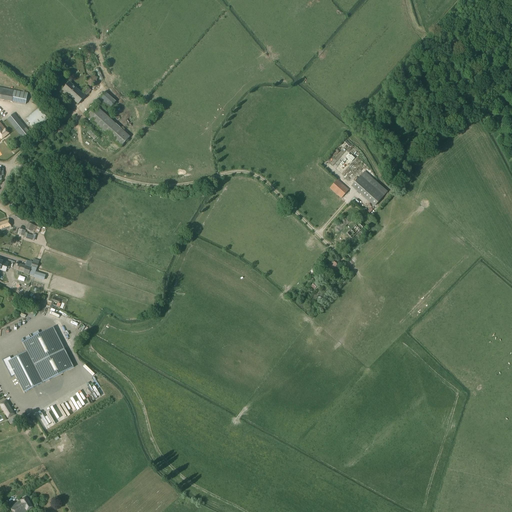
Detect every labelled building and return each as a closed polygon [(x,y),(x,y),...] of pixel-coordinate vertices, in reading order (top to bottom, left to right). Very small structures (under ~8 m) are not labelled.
[(88,87),(97,83),(92,73),(84,78),(88,87)] [(70,82),(69,82),(62,90),(63,90),(78,104),(85,97),(70,82)] [(91,90),(86,86),(81,91),(86,96),(91,90)] [(28,93),(14,90),(0,87),(0,99),(12,102),(25,104),(27,97),(28,93)] [(116,102),(105,92),(98,101),(108,110),(116,102)] [(130,137),(94,104),(85,115),(120,147),(130,137)] [(48,118),(39,107),(26,118),(36,129),(48,118)] [(30,133),(14,114),(7,119),(23,139),(30,133)] [(0,140),(9,134),(0,123),(0,140)] [(342,141),(339,147),(346,150),(349,144),(342,141)] [(108,144),(104,150),(112,155),(116,149),(108,144)] [(384,196),(361,176),(351,187),(374,207),(384,196)] [(348,190),(337,180),(329,188),(341,199),(348,190)] [(0,231),(11,228),(8,218),(0,220),(0,231)] [(37,226),(29,223),(26,229),(34,233),(37,226)] [(355,236),(362,242),(369,236),(356,223),(346,234),(352,240),(355,236)] [(8,263),(0,260),(0,269),(5,272),(8,263)] [(339,268),(332,260),(323,269),(330,276),(339,268)] [(31,268),(16,263),(14,269),(24,272),(23,273),(29,274),(31,268)] [(46,275),(36,272),(34,278),(44,281),(46,275)] [(27,352),(42,383),(50,379),(73,368),(53,327),(23,343),(27,352)] [(42,383),(27,352),(8,362),(24,393),(42,384),(42,383)] [(92,402),(101,397),(93,383),(84,388),(92,402)] [(4,411),(10,407),(6,401),(4,402),(5,404),(1,407),(4,411)] [(74,404),(71,406),(72,408),(70,409),(72,413),(78,410),(74,404)] [(25,511),(33,507),(26,497),(10,507),(13,511),(25,511)]
